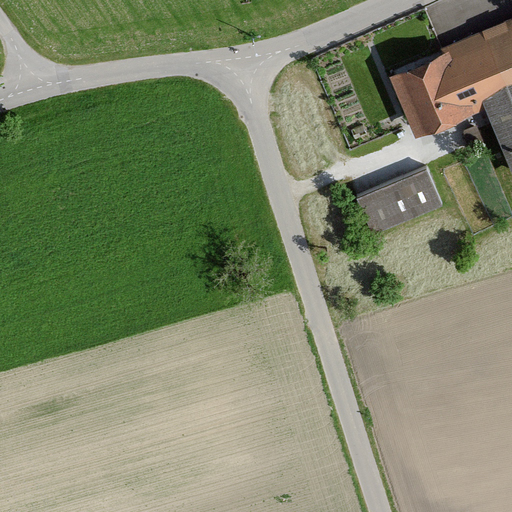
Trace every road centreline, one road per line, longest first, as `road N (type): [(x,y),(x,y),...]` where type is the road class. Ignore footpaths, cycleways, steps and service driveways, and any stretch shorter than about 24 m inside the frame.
road 1 (unclassified): [(380,511),(241,64)]
road 2 (unclassified): [(43,84),(241,64)]
road 3 (unclassified): [(241,64),(394,0)]
